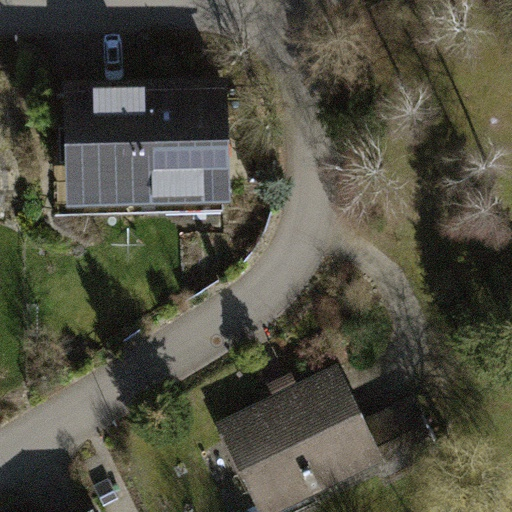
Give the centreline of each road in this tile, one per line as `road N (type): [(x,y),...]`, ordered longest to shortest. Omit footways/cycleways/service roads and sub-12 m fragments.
road 1 (residential): [(0,464),(210,334),(285,267),(305,231),(317,180),(330,0)]
road 2 (residential): [(197,0),(0,4)]
